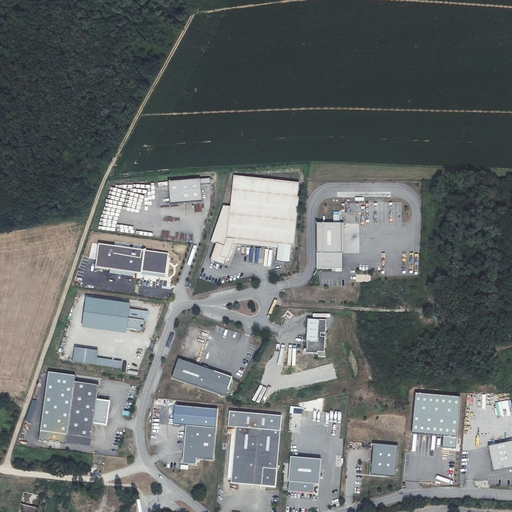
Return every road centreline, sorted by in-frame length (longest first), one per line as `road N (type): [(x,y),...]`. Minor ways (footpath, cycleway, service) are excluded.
road 1 (track): [(196,0),(95,197),(6,471)]
road 2 (unclassified): [(511,496),(425,493),(346,511)]
road 3 (track): [(159,500),(104,478),(0,470)]
road 4 (unclassified): [(147,464),(138,428),(175,308)]
